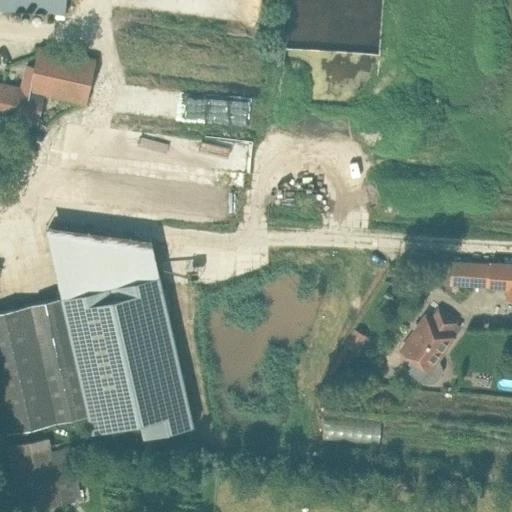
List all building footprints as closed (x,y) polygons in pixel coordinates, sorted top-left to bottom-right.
[(0,0),(0,10),(65,15),(66,0),(0,0)] [(85,103),(89,83),(95,59),(39,47),(34,67),(26,65),(21,88),(0,83),(0,113),(24,119),(30,91),(85,103)] [(453,259),(451,283),(469,284),(469,285),(490,286),(489,287),(507,288),(506,298),(511,298),(511,262),(491,261),(473,260),(453,259)] [(158,274),(60,297),(87,414),(91,432),(139,421),(143,436),(193,425),(158,274)] [(87,414),(60,297),(0,310),(0,404),(6,433),(87,414)] [(438,364),(435,362),(460,327),(438,311),(431,320),(425,316),(401,349),(412,357),(409,363),(412,365),(408,371),(426,384),(433,385),(439,381),(442,376),(441,369),(438,364)] [(357,353),(367,337),(354,329),(344,345),(357,353)] [(8,447),(19,511),(20,511),(62,502),(61,496),(73,493),(70,478),(80,476),(72,440),(50,444),(49,438),(8,447)]
